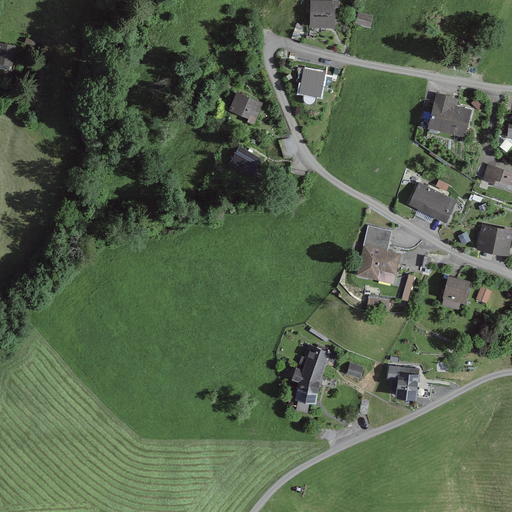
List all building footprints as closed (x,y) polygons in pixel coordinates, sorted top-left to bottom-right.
[(342,1),(313,2),(313,28),(339,27),(338,11),(342,11),(342,1)] [(377,16),(360,12),(357,24),(374,28),(377,16)] [(17,46),(0,43),(0,63),(14,65),(17,46)] [(328,75),(307,71),(303,91),(324,95),(328,75)] [(263,105),(237,95),(231,111),(256,121),(263,105)] [(457,100),(438,96),(430,131),(469,140),(476,111),(456,106),(457,100)] [(264,160),(241,147),(232,163),(255,176),(264,160)] [(511,170),(489,163),(484,182),(498,186),(500,180),(511,183),(511,170)] [(458,204),(421,185),(411,204),(448,223),(458,204)] [(511,244),(511,230),(482,227),(479,250),(511,254),(511,244)] [(392,232),(369,228),(359,277),(398,284),(404,254),(389,251),(392,232)] [(409,274),(402,299),(408,301),(416,276),(409,274)] [(477,281),(451,276),(444,306),(461,310),(463,302),(471,304),(477,281)] [(494,294),(483,288),(478,299),(490,304),(494,294)] [(368,309),(390,309),(390,297),(368,297),(368,309)] [(338,354),(309,346),(306,356),(302,355),(294,382),(302,384),(295,408),(312,412),(315,403),(321,405),(327,382),(324,380),(328,365),(334,367),(338,354)] [(367,368),(351,363),(347,375),(363,380),(367,368)] [(423,370),(392,367),(391,381),(401,382),(399,396),(420,398),(423,370)]
